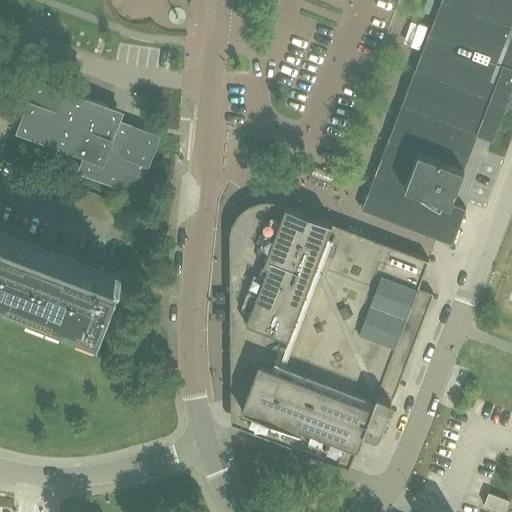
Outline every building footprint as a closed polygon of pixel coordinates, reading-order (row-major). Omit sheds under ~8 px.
[(149,0),(148,3),(162,9),(165,0),(149,0)] [(511,0),(441,0),(423,49),(410,81),(418,103),(415,109),(492,138),(511,87),(511,0)] [(117,119),(120,110),(38,78),(19,127),(87,153),(80,169),(109,181),(111,175),(138,185),(157,135),(117,119)] [(14,96),(5,92),(0,104),(0,113),(7,116),(14,96)] [(24,100),(14,96),(7,116),(17,120),(24,100)] [(402,104),(388,139),(433,156),(464,167),(477,133),(492,139),(492,138),(415,109),(402,104)] [(388,139),(375,174),(420,190),(433,156),(388,139)] [(433,156),(420,190),(451,202),(464,167),(433,156)] [(375,174),(361,209),(391,220),(437,237),(452,243),(466,207),(451,202),(420,190),(375,174)] [(54,200),(64,204),(72,184),(62,180),(54,200)] [(64,204),(74,208),(82,187),(72,184),(64,204)] [(74,208),(84,211),(91,191),(82,187),(74,208)] [(84,211),(93,215),(101,195),(91,191),(84,211)] [(93,215),(103,219),(111,198),(101,195),(93,215)] [(103,219),(113,223),(121,202),(111,198),(103,219)] [(280,202),(274,199),(271,199),(268,200),(263,200),(259,200),(255,201),(249,204),(245,207),(241,210),(238,214),(235,219),(233,223),(231,227),(230,230),(230,233),(231,423),(262,434),(345,466),(352,448),(356,449),(364,429),(373,433),(375,433),(376,433),(378,433),(379,432),(380,431),(381,430),(381,429),(382,427),(433,292),(418,287),(429,259),(286,204),(280,202)] [(0,289),(98,326),(118,275),(0,229),(0,289)] [(509,499),(488,491),(483,503),(505,511),(509,499)]
